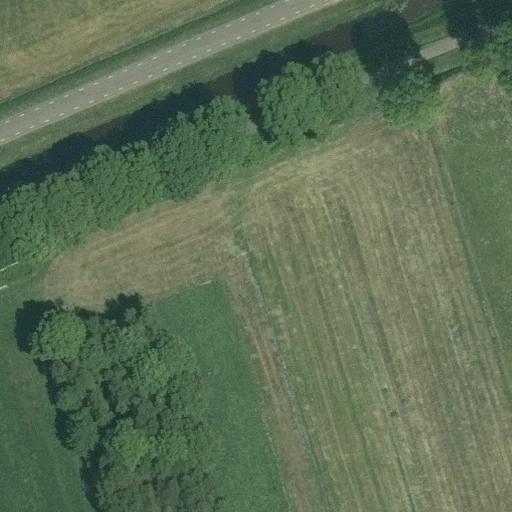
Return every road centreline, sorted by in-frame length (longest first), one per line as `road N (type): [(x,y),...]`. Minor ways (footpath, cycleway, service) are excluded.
road 1 (unclassified): [(0,238),(511,16)]
road 2 (unclassified): [(0,134),(310,0)]
